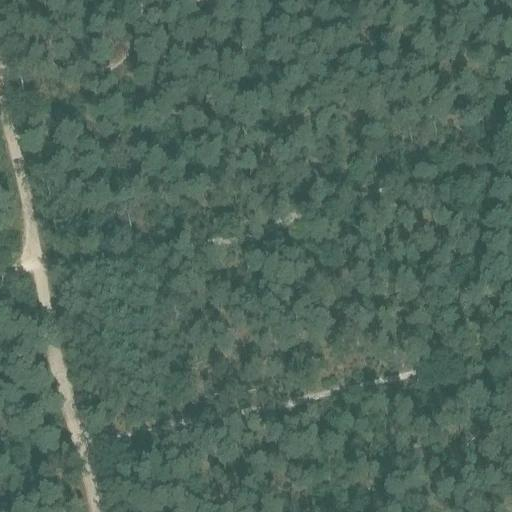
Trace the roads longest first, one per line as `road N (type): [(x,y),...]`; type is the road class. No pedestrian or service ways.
road 1 (track): [(36,259),(77,448)]
road 2 (track): [(0,90),(36,259)]
